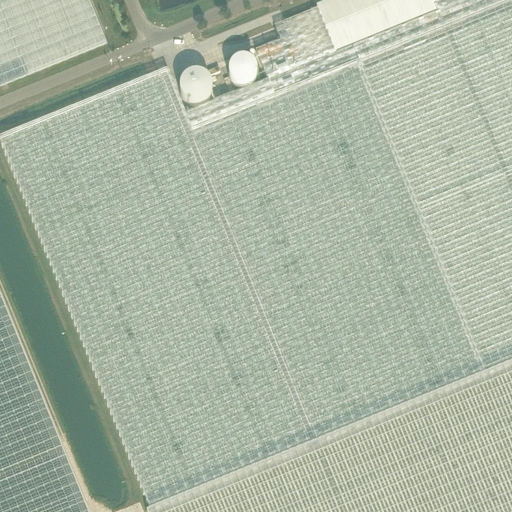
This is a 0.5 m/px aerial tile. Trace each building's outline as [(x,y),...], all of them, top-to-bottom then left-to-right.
[(91,0),(0,0),(0,81),(107,39),(91,0)] [(167,72),(0,139),(0,141),(150,511),(147,511),(511,511),(511,0),(429,0),(432,5),(332,45),(317,11),(275,28),(281,43),(256,53),(268,83),(185,116),(167,72)] [(432,5),(429,0),(337,0),(317,8),(317,11),(332,45),(432,5)] [(208,73),(210,78),(220,73),(218,69),(208,73)] [(0,511),(88,511),(0,295),(0,511)]
